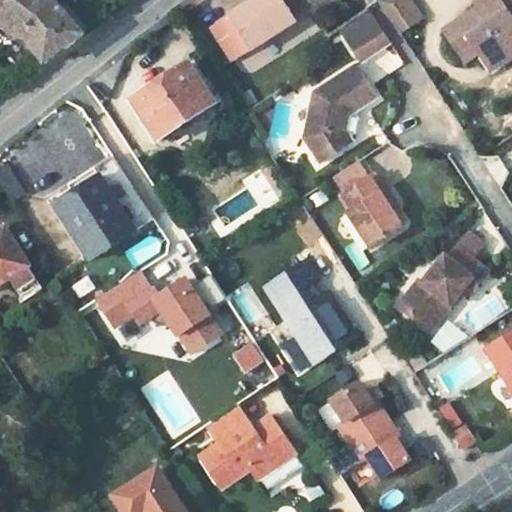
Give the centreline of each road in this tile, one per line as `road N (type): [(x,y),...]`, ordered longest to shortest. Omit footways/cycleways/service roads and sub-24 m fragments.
road 1 (tertiary): [(154,0),(0,124)]
road 2 (unknown): [(511,227),(417,84)]
